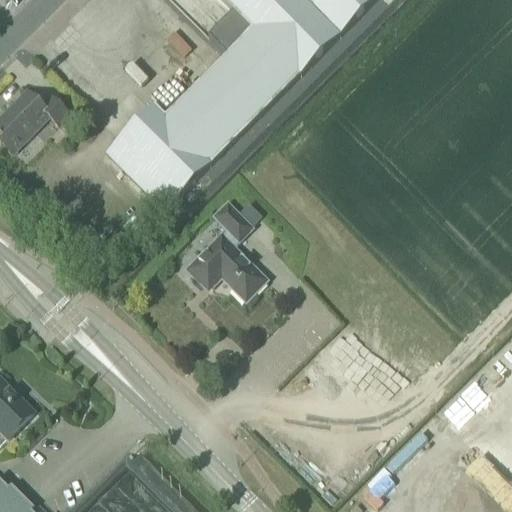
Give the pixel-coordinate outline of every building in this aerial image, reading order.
[(155,112),(108,159),(164,215),(379,0),(218,0),(234,16),(234,17),(209,42),(227,60),(165,122),(155,112)] [(60,130),(69,121),(50,102),(41,112),(27,98),(0,124),(0,146),(12,158),(49,120),(60,130)] [(222,240),(188,274),(203,290),(208,295),(221,282),(246,306),(267,286),(233,252),(239,246),(252,233),(238,220),(228,209),(215,222),(227,235),(222,240)] [(0,434),(8,443),(34,418),(31,415),(30,411),(24,406),(21,405),(8,392),(0,384),(0,434)] [(0,511),(32,511),(12,491),(8,494),(0,485),(0,511)]
